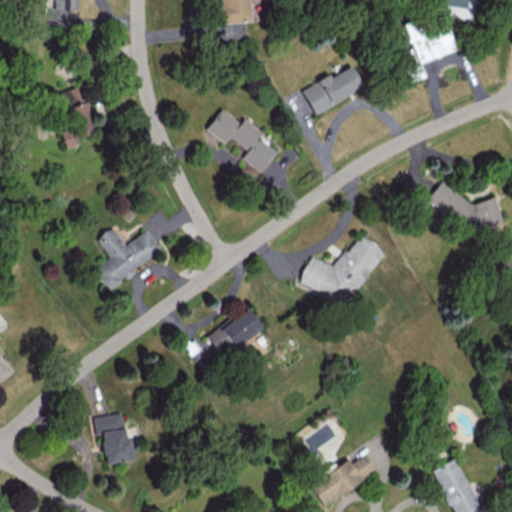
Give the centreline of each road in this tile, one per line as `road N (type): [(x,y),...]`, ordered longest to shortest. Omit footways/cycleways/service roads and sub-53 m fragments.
road 1 (residential): [(511,96),(364,163),(226,260),(0,439)]
road 2 (residential): [(140,0),(151,106),(179,181),(226,260)]
